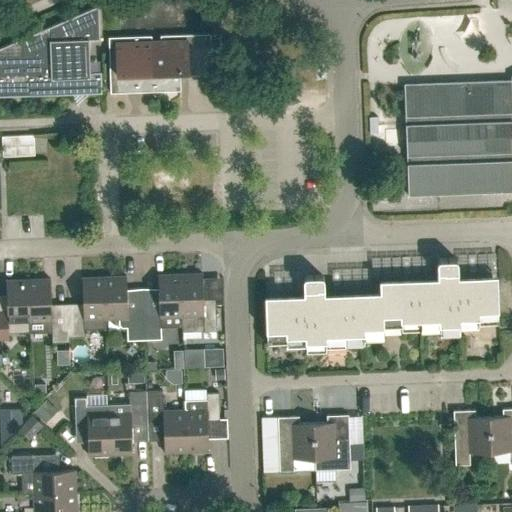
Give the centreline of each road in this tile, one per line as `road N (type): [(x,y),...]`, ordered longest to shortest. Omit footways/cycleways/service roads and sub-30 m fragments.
road 1 (residential): [(240,383),(511,371)]
road 2 (residential): [(0,248),(228,241),(247,255)]
road 3 (residential): [(341,222),(350,197),(343,0)]
road 4 (residential): [(341,222),(363,236),(511,230)]
road 5 (residential): [(240,383),(237,284),(247,255)]
